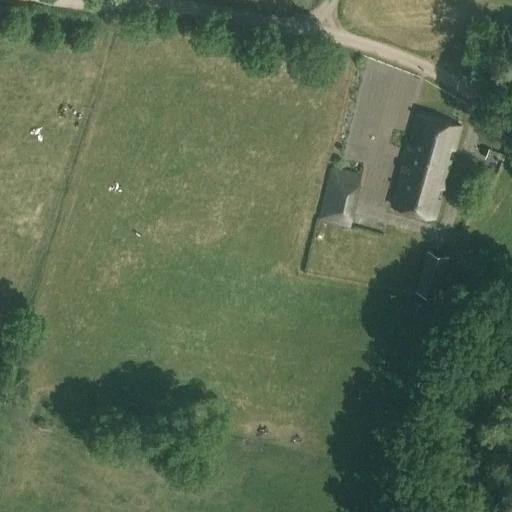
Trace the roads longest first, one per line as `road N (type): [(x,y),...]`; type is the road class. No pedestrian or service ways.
road 1 (track): [(72,0),(170,4),(341,36),(475,92),(511,121)]
road 2 (track): [(0,346),(60,189),(111,2)]
road 3 (track): [(429,511),(483,311),(511,325)]
